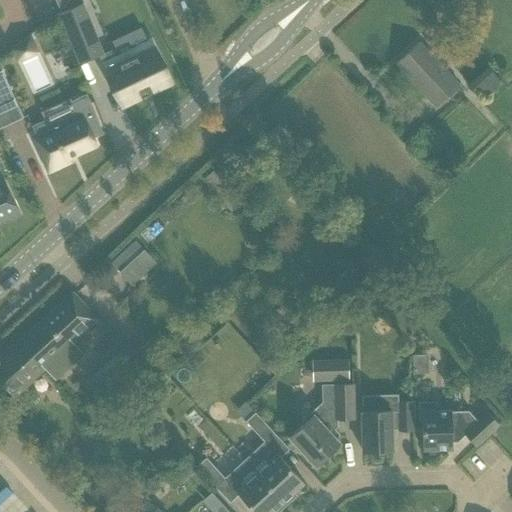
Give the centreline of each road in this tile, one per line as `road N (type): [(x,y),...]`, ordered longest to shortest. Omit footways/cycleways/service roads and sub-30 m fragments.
road 1 (tertiary): [(0,287),(233,68)]
road 2 (residential): [(317,511),(351,484),(458,481),(479,504)]
